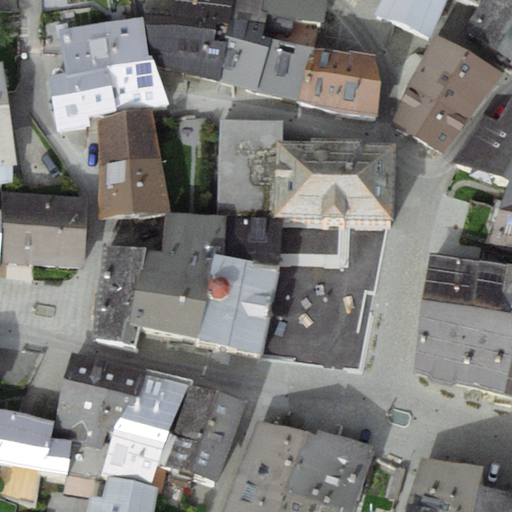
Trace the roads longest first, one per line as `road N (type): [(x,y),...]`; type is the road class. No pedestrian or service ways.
road 1 (residential): [(334,0),(383,62),(386,131),(427,176),(411,216),(382,387)]
road 2 (residential): [(31,0),(34,92),(80,176),(90,213),(86,284),(67,349)]
road 3 (residential): [(258,383),(67,349)]
road 4 (residential): [(215,511),(258,383)]
road 5 (residential): [(382,387),(258,383)]
